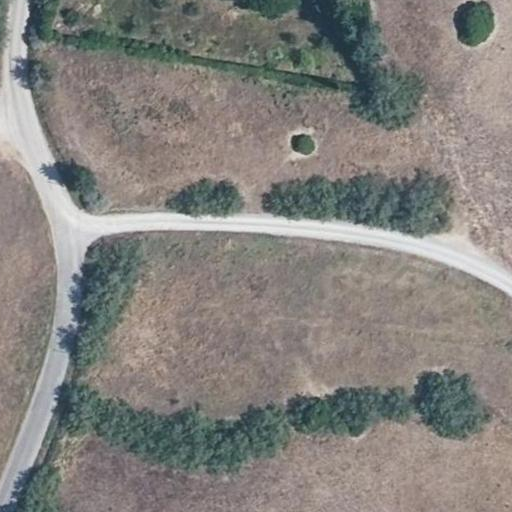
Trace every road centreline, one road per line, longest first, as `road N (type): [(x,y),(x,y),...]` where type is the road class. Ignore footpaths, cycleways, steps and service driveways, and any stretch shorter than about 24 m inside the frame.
road 1 (unclassified): [(8,511),(67,345),(77,276),(23,91),(16,34),(23,0)]
road 2 (track): [(68,224),(308,228),(478,268),(511,289)]
